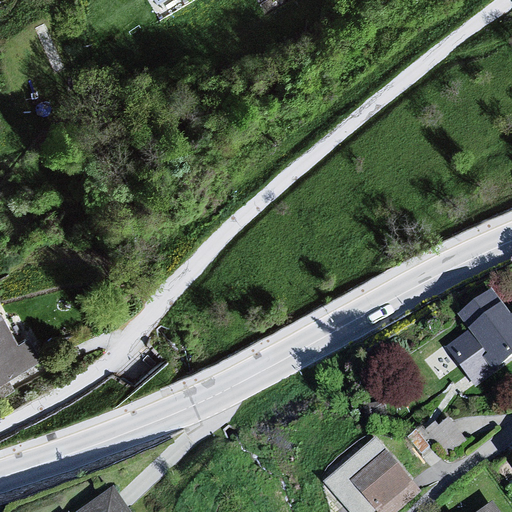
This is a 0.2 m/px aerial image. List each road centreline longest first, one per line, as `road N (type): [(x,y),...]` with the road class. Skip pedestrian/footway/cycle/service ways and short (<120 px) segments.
road 1 (tertiary): [(0,478),(221,391),(511,239)]
road 2 (residential): [(511,429),(412,511)]
